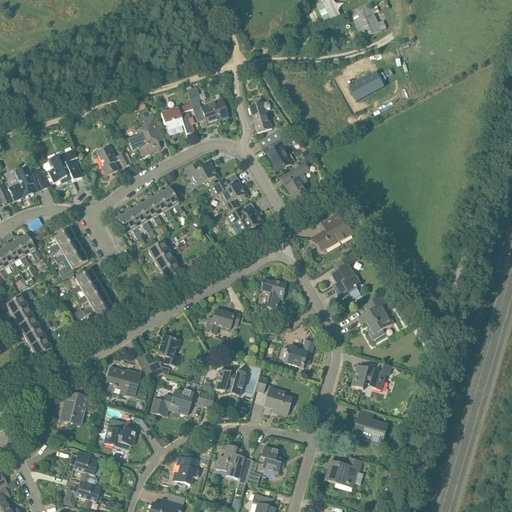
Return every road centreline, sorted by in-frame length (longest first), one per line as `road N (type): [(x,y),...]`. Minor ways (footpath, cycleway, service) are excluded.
road 1 (residential): [(0,410),(265,256),(282,255)]
road 2 (unclassified): [(0,138),(238,61)]
road 3 (residential): [(131,511),(152,465),(191,436),(252,429),(313,441)]
road 4 (residential): [(313,441),(333,342),(282,255)]
road 5 (residential): [(89,212),(200,148),(240,151)]
